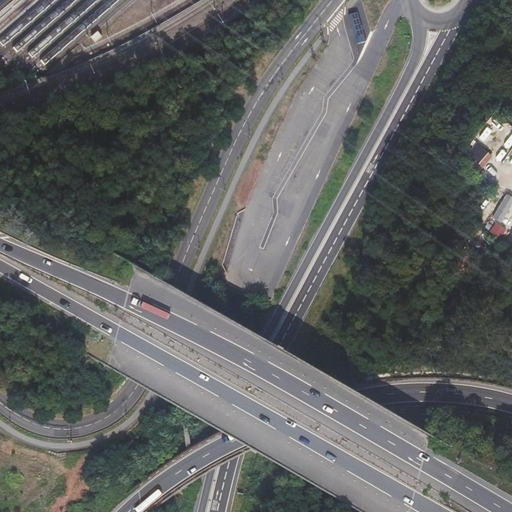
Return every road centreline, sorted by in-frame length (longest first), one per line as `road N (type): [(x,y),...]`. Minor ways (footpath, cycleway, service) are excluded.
road 1 (motorway): [(508,511),(207,342),(0,243)]
road 2 (motorway): [(216,511),(284,339),(457,14)]
road 3 (motorway): [(418,17),(414,62),(244,386),(202,511)]
road 4 (motorway): [(0,266),(435,511)]
road 5 (motorway): [(511,405),(436,392),(326,404),(233,439),(127,511)]
